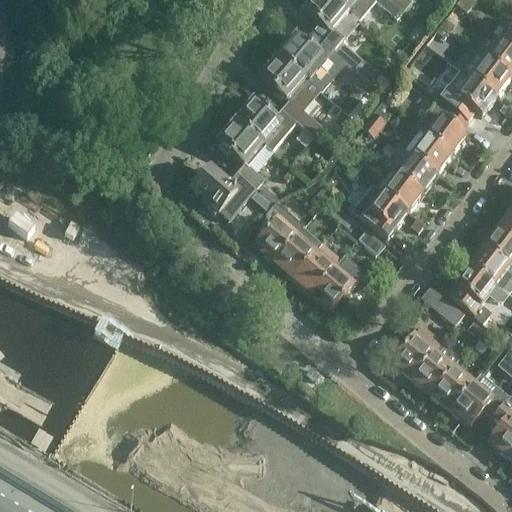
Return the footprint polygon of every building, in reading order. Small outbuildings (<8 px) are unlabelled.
[(348,17),(327,0),(316,0),(303,15),(309,20),(318,28),(317,31),(324,37),(327,36),(330,38),(348,17)] [(327,0),(348,17),(358,26),(376,6),(388,16),(395,8),(386,0),(327,0)] [(406,0),(386,0),(395,8),(405,15),(412,5),(406,0)] [(466,17),(478,2),(479,0),(463,0),(456,9),(466,17)] [(445,23),(441,29),(450,36),(455,30),(445,23)] [(492,38),(499,43),(511,52),(511,24),(508,30),(504,36),(498,31),(492,38)] [(417,28),(409,38),(419,47),(428,37),(417,28)] [(450,36),(441,29),(436,35),(446,42),(450,36)] [(450,45),(446,42),(436,35),(425,50),(440,60),(450,45)] [(324,63),(302,46),(296,40),(278,61),(305,84),(306,84),(314,90),(331,71),(348,85),(356,77),(342,64),(338,60),(330,70),(323,64),(324,63)] [(511,52),(499,43),(485,62),(511,82),(511,79),(511,52)] [(345,52),(338,60),(342,64),(356,77),(362,82),(369,74),(363,68),(364,67),(345,52)] [(305,84),(278,61),(260,81),(266,86),(276,95),(274,98),(282,104),(285,103),(288,105),(305,84)] [(509,84),(511,82),(485,62),(470,81),(496,101),(502,93),(509,85),(509,84)] [(494,104),(496,101),(470,81),(456,101),(450,95),(442,106),(467,126),(474,116),(481,121),(488,112),(494,104)] [(382,99),(371,88),(366,94),(376,105),(382,99)] [(467,126),(442,106),(439,104),(416,133),(418,135),(452,159),(453,158),(459,149),(466,140),(460,135),(467,126)] [(294,126),(295,125),(281,114),(273,123),(259,111),(253,106),(235,126),(262,149),(272,157),(296,128),(294,126)] [(303,116),(295,125),(294,126),(296,128),(304,135),(313,143),(322,133),(303,116)] [(373,120),(368,127),(380,136),(386,129),(373,120)] [(262,149),(235,126),(217,147),(220,149),(219,152),(226,159),(229,157),(239,166),(232,174),(255,194),(263,184),(245,168),(262,149)] [(374,144),(380,136),(368,127),(361,136),(374,144)] [(313,143),(304,135),(297,144),(305,152),(313,143)] [(445,168),(452,159),(418,135),(404,154),(411,160),(436,179),(438,176),(439,177),(445,168)] [(346,147),(335,161),(346,170),(357,156),(346,147)] [(430,187),(436,179),(411,160),(397,178),(422,198),(424,195),(424,196),(431,187),(430,187)] [(255,194),(232,174),(223,185),(209,173),(190,195),(208,211),(207,213),(214,219),(216,217),(218,218),(219,217),(228,225),(255,194)] [(416,206),(422,198),(397,178),(383,196),(408,216),(409,215),(410,215),(416,206)] [(401,225),(408,216),(383,196),(372,188),(357,208),(357,209),(351,216),(377,239),(384,230),(393,236),(395,234),(402,226),(401,225)] [(276,207),(279,204),(263,191),(258,197),(273,210),(276,207)] [(322,193),(315,201),(323,208),(330,200),(322,193)] [(250,202),(266,217),(272,210),(255,196),(250,202)] [(341,227),(348,219),(330,203),(323,212),(341,227)] [(273,268),(274,266),(296,241),(297,241),(303,234),(304,233),(302,232),(304,231),(276,207),(273,210),(255,231),(264,239),(253,251),(273,268)] [(511,242),(511,212),(505,221),(498,229),(499,229),(497,232),(511,242)] [(349,235),(357,227),(348,219),(341,227),(349,235)] [(511,267),(511,242),(497,232),(491,240),(490,240),(484,248),(484,249),(482,251),(509,271),(511,267)] [(314,256),(321,249),(321,248),(303,234),(297,241),(296,241),(274,266),(283,274),(282,275),(292,284),(293,282),(315,257),(314,256)] [(383,250),(377,245),(367,235),(359,244),(369,255),(375,260),(383,250)] [(312,299),(334,273),(340,265),(321,249),(314,256),(315,257),(293,282),(302,290),(301,292),(311,300),(312,299)] [(511,273),(509,271),(482,251),(476,259),(469,267),(470,268),(468,270),(504,298),(504,297),(509,296),(511,292),(511,273)] [(507,300),(504,298),(468,270),(462,278),(461,278),(455,286),(455,287),(453,289),(454,290),(447,300),(453,305),(456,306),(474,321),(474,322),(482,328),(491,318),(480,309),(488,299),(498,307),(503,306),(507,300)] [(352,289),(334,273),(312,299),(321,306),(320,308),(330,317),(358,284),(357,283),(352,289)] [(463,318),(443,303),(434,314),(454,330),(463,318)] [(476,342),(482,334),(473,326),(467,334),(476,342)] [(411,382),(433,356),(439,348),(441,347),(421,331),(391,368),(401,376),(402,374),(411,382)] [(493,342),(482,334),(476,342),(487,350),(493,342)] [(431,397),(452,371),(453,371),(459,364),(439,348),(433,356),(411,382),(410,383),(420,392),(421,390),(431,397)] [(450,413),(472,386),(453,371),(452,371),(431,397),(429,399),(440,407),(441,406),(450,413)] [(494,419),(509,400),(480,377),(472,386),(450,413),(449,415),(469,431),(483,415),(492,422),(494,419)] [(511,458),(511,402),(509,400),(494,419),(504,427),(488,446),(508,463),(510,461),(511,458)]
